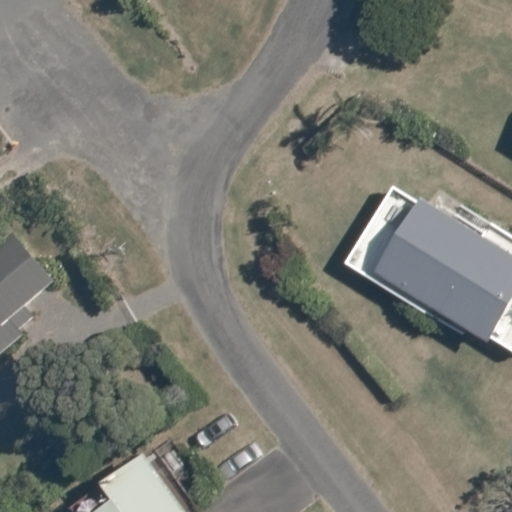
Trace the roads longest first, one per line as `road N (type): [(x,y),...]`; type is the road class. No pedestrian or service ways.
road 1 (residential): [(110,194),(352,511)]
road 2 (residential): [(110,194),(167,156),(246,59),(269,0)]
road 3 (residential): [(0,39),(110,194)]
